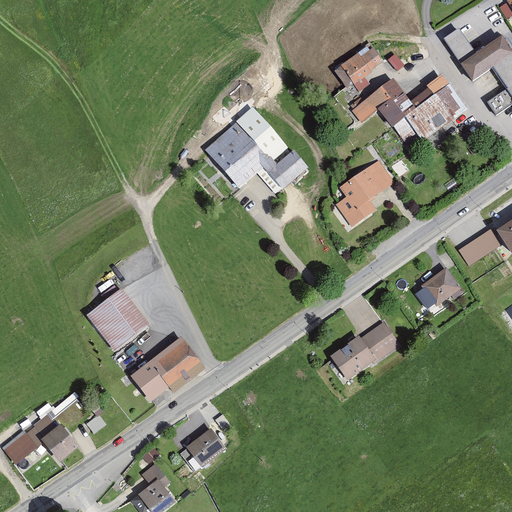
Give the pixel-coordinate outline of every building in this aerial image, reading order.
[(491,74),(496,71),(509,90),(488,104),(498,118),(511,107),(511,42),(510,44),(506,38),(479,57),(461,30),(445,40),(476,85),(491,74)] [(341,67),(354,86),(372,73),(371,71),(383,62),(373,49),(362,58),(359,54),(341,67)] [(399,53),(391,59),(400,70),(407,65),(399,53)] [(445,79),(412,103),(389,121),(403,140),(414,132),(422,143),(468,112),(445,79)] [(389,121),(412,103),(396,80),(352,111),(363,126),(383,112),(389,121)] [(242,190),(266,168),(286,191),(310,170),(295,153),(278,168),(273,161),(290,145),(254,107),(206,152),(242,190)] [(342,189),(349,199),(336,208),(352,229),(376,211),(370,203),(396,184),(378,161),(342,189)] [(511,225),(500,234),(511,251),(511,225)] [(501,243),(491,229),(458,251),(468,265),(501,243)] [(438,308),(463,290),(448,269),(423,287),(438,308)] [(90,317),(115,352),(150,327),(124,292),(90,317)] [(329,359),(345,383),(400,347),(383,323),(329,359)] [(207,369),(184,338),(132,376),(152,402),(171,388),(175,393),(207,369)] [(93,435),(106,425),(97,412),(84,422),(93,435)] [(17,464),(46,440),(61,461),(81,446),(64,423),(46,436),(36,424),(5,450),(17,464)] [(227,451),(212,430),(188,447),(204,468),(227,451)] [(154,511),(163,511),(177,502),(163,484),(168,480),(156,464),(142,475),(151,487),(141,494),(154,511)]
